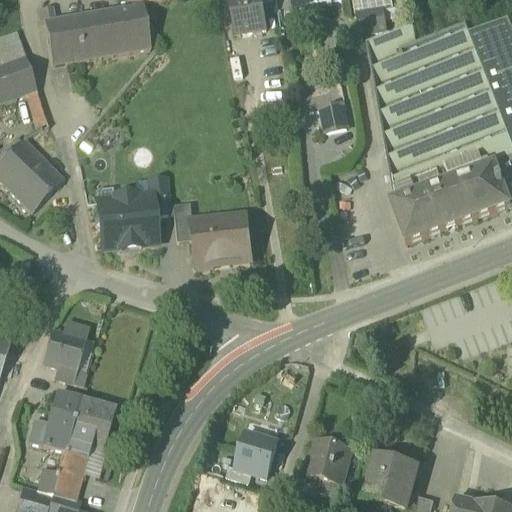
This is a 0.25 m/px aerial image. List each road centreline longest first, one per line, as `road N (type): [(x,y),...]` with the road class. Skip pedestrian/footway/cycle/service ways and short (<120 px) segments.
road 1 (residential): [(511,454),(287,339)]
road 2 (tertiary): [(287,339),(511,248)]
road 3 (tertiary): [(148,511),(162,466),(196,406),(245,361),(287,339)]
road 4 (residential): [(287,339),(76,274)]
road 5 (residential): [(76,274),(19,373),(0,438)]
